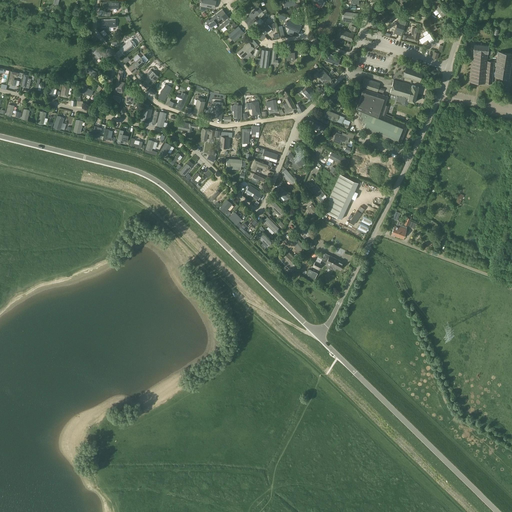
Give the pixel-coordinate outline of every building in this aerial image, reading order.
[(201,0),(200,6),(214,8),(216,0),(213,0),(201,0)] [(442,16),(448,11),(441,2),(435,7),(442,16)] [(389,16),(381,7),(376,12),(383,21),(389,16)] [(248,15),(243,19),(247,23),(252,20),(255,17),(259,13),(256,8),(248,15)] [(226,15),(222,9),(209,19),(208,18),(206,20),(208,23),(210,21),(213,25),(226,15)] [(359,13),(344,11),(343,17),(355,19),(355,22),(358,22),(359,13)] [(230,18),(218,27),(220,29),(232,20),(230,18)] [(115,19),(101,19),(102,27),(104,27),(113,27),(113,23),(115,23),(115,19)] [(286,27),(289,28),(298,32),(302,25),(290,20),(286,27)] [(394,35),(401,38),(407,23),(400,20),(394,35)] [(265,22),(253,32),(258,37),(262,33),(264,35),(271,29),(265,22)] [(238,26),(228,35),(232,39),(242,31),(238,26)] [(407,39),(416,41),(419,29),(415,28),(413,36),(408,35),(407,39)] [(340,37),(351,41),(353,34),(343,30),(340,37)] [(427,30),(422,33),(424,36),(419,39),(422,43),(427,39),(430,43),(434,40),(427,30)] [(253,39),(237,52),(242,58),(254,48),(251,45),(255,42),(253,39)] [(121,49),(116,53),(119,57),(124,53),(124,54),(134,47),(134,46),(136,45),(135,43),(134,41),(132,40),(130,41),(120,48),(121,49)] [(484,83),(486,62),(487,53),(488,46),(474,44),(473,51),(474,52),(471,82),(484,83)] [(93,45),(88,48),(93,54),(94,56),(97,59),(99,57),(103,52),(98,45),(95,47),(93,45)] [(270,52),(261,51),(260,64),(268,65),(270,52)] [(509,78),(511,58),(511,53),(498,52),(494,76),(509,78)] [(328,53),(326,58),(328,58),(326,63),(335,66),(336,65),(337,65),(340,58),(328,53)] [(140,57),(132,64),(137,70),(146,63),(140,57)] [(484,83),(492,83),(494,63),(486,62),(484,83)] [(419,82),(423,70),(407,65),(403,77),(419,82)] [(94,77),(97,72),(88,67),(86,72),(94,77)] [(323,70),(317,76),(325,85),(331,79),(323,70)] [(11,71),(8,84),(12,85),(12,84),(16,85),(17,80),(14,79),(14,76),(17,77),(18,73),(11,71)] [(136,74),(141,80),(145,77),(140,71),(136,74)] [(153,71),(145,81),(150,86),(158,76),(153,71)] [(118,72),(114,91),(122,92),(125,82),(121,81),(122,73),(118,72)] [(24,74),(22,86),(26,87),(29,88),(31,78),(28,78),(28,75),(24,74)] [(361,87),(382,94),(384,89),(378,87),(379,83),(364,78),(363,81),(361,87)] [(55,80),(51,79),(48,92),(52,93),(55,94),(57,87),(54,87),(55,80)] [(406,105),(408,100),(414,102),(419,87),(412,85),(393,80),(389,93),(403,97),(401,103),(403,105),(404,105),(406,105)] [(67,97),(67,96),(70,85),(63,84),(61,95),(67,97)] [(172,88),(165,84),(158,97),(165,100),(172,88)] [(81,85),(79,90),(90,96),(93,91),(81,85)] [(308,85),(302,91),(310,100),(316,94),(308,85)] [(152,87),(146,92),(151,97),(157,93),(152,87)] [(356,100),(357,101),(355,108),(356,108),(356,109),(358,110),(357,113),(360,114),(358,118),(362,120),(360,123),(364,125),(362,129),(400,144),(408,125),(382,114),(388,96),(382,94),(361,87),(361,88),(360,88),(357,90),(355,96),(356,99),(356,100)] [(125,102),(133,104),(135,92),(128,90),(125,102)] [(178,94),(176,99),(179,100),(177,105),(176,108),(181,110),(188,95),(182,92),(181,95),(178,94)] [(198,100),(197,99),(193,113),(201,115),(205,101),(204,101),(205,99),(199,97),(198,100)] [(286,113),(295,108),(289,97),(285,99),(289,107),(284,110),(286,113)] [(276,100),(270,101),(271,110),(268,110),(269,113),(278,112),(276,100)] [(260,114),(258,101),(251,102),(252,115),(260,114)] [(14,105),(8,103),(5,114),(12,116),(14,105)] [(123,104),(117,106),(120,114),(126,112),(123,104)] [(144,108),(141,121),(149,123),(152,109),(144,108)] [(30,110),(24,109),(21,119),(27,120),(30,110)] [(327,110),(325,117),(342,124),(343,122),(348,125),(350,121),(344,119),(345,117),(327,110)] [(46,113),(40,111),(37,123),(43,124),(46,113)] [(166,113),(160,112),(157,125),(163,127),(166,113)] [(64,118),(57,116),(54,127),(60,129),(64,118)] [(83,121),(76,120),(73,131),(80,133),(83,121)] [(313,122),(310,120),(307,126),(310,127),(321,133),(323,127),(313,122)] [(196,124),(184,122),(183,125),(179,124),(178,128),(188,130),(187,134),(190,134),(192,127),(196,128),(196,124)] [(102,128),(94,126),(92,136),(101,139),(102,136),(100,135),(102,128)] [(200,139),(206,140),(208,133),(209,134),(209,137),(213,138),(214,134),(214,130),(202,128),(200,139)] [(242,128),(242,143),(245,143),(248,143),(248,136),(249,136),(249,133),(251,134),(251,132),(251,129),(249,129),(242,128)] [(120,130),(117,142),(120,143),(121,140),(127,142),(128,135),(122,134),(123,130),(120,130)] [(269,135),(277,144),(283,140),(275,130),(269,135)] [(336,132),(334,138),(347,143),(349,137),(353,139),(354,135),(348,132),(347,136),(336,132)] [(135,138),(132,138),(130,145),(141,148),(142,145),(134,143),(135,138)] [(154,141),(148,140),(146,148),(145,152),(156,155),(157,151),(152,150),(154,141)] [(165,142),(158,154),(163,157),(165,155),(166,155),(171,146),(165,142)] [(276,159),(277,154),(263,150),(262,155),(269,156),(268,160),(275,162),(276,159)] [(170,163),(172,165),(181,154),(178,152),(170,163)] [(343,158),(332,152),(329,157),(337,161),(340,163),(343,158)] [(293,163),(291,165),(295,170),(305,162),(299,155),(295,158),(293,156),(290,159),(291,161),(293,163)] [(241,159),(228,158),(227,165),(227,168),(231,169),(231,165),(241,166),(245,166),(245,160),(241,160),(241,159)] [(255,160),(251,170),(255,171),(257,165),(267,169),(268,165),(255,160)] [(186,164),(180,171),(185,175),(191,168),(186,164)] [(330,171),(329,172),(335,175),(338,170),(332,166),(330,170),(330,171)] [(281,171),(282,172),(281,173),(290,184),(293,182),(295,179),(286,169),(284,167),(281,171)] [(197,172),(190,180),(196,185),(198,182),(195,180),(199,174),(197,172)] [(265,178),(254,173),(252,176),(265,182),(266,179),(265,179),(265,178)] [(340,174),(323,210),(341,219),(358,182),(340,174)] [(209,180),(199,190),(203,193),(208,187),(211,183),(209,181),(209,180)] [(261,192),(261,191),(248,184),(246,188),(251,191),(249,194),(256,198),(257,199),(259,195),(258,195),(260,191),(261,192)] [(318,185),(312,189),(321,201),(327,197),(318,185)] [(280,186),(276,190),(285,199),(289,195),(280,186)] [(218,190),(210,199),(212,201),(220,192),(218,190)] [(460,203),(464,194),(460,193),(456,201),(460,203)] [(227,199),(219,209),(224,213),(232,204),(227,199)] [(279,215),(283,211),(276,203),(271,199),(270,202),(273,206),(272,207),(279,215)] [(312,204),(307,208),(312,214),(313,214),(315,217),(319,213),(317,211),(317,210),(312,204)] [(394,208),(391,216),(394,217),(393,219),(397,220),(400,213),(396,211),(397,209),(394,208)] [(235,212),(229,217),(236,225),(242,219),(235,212)] [(364,215),(361,222),(369,226),(373,219),(364,215)] [(278,228),(267,217),(263,221),(274,232),(278,228)] [(407,226),(407,225),(410,226),(410,227),(414,229),(417,224),(412,221),(409,221),(410,219),(407,217),(404,225),(407,226)] [(403,238),(407,227),(401,224),(402,222),(398,220),(396,226),(395,225),(392,232),(395,233),(394,234),(403,238)] [(309,237),(308,235),(312,231),(304,222),(299,226),(306,234),(303,236),(306,240),(309,237)] [(361,222),(357,229),(366,233),(369,226),(361,222)] [(249,234),(243,228),(247,225),(244,223),(239,228),(247,236),(249,234)] [(260,230),(256,235),(267,246),(271,242),(260,230)] [(313,237),(307,249),(312,251),(318,239),(313,237)] [(297,238),(293,242),(298,249),(299,249),(301,251),(305,247),(297,238)] [(288,252),(280,259),(290,269),(297,263),(288,252)] [(344,263),(325,253),(323,258),(318,256),(313,267),(319,270),(322,264),(320,263),(321,260),(340,270),(344,263)]
